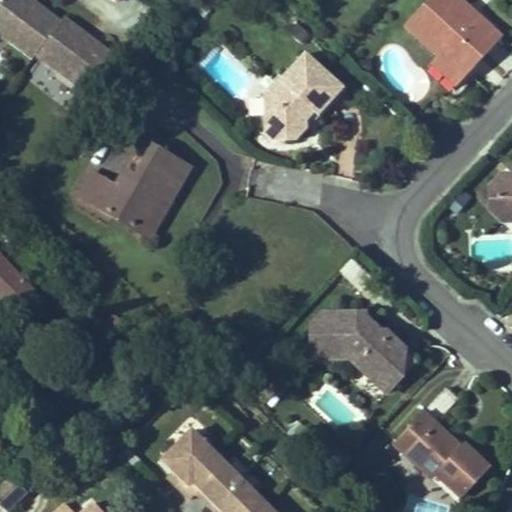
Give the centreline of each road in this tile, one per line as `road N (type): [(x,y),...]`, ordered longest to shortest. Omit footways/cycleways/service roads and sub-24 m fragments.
road 1 (residential): [(511,363),(396,243),(392,204)]
road 2 (residential): [(392,204),(511,83)]
road 3 (residential): [(257,185),(392,204)]
